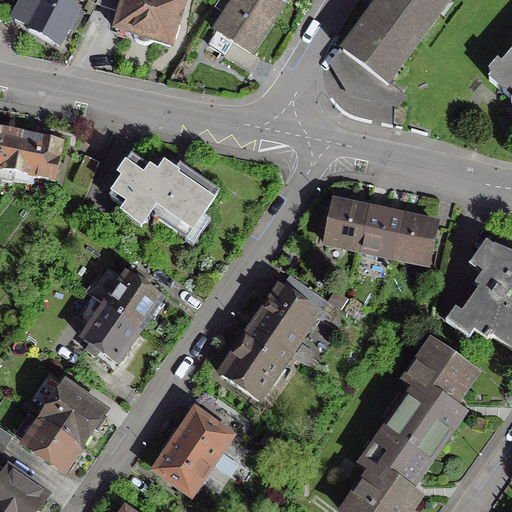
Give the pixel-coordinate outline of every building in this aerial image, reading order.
[(26,29),(25,30),(56,47),(75,10),(55,0),(40,0),(39,2),(35,0),(22,0),(11,21),(26,29)] [(96,0),(94,5),(116,12),(111,29),(131,35),(133,41),(138,44),(141,45),(145,45),(148,44),(151,41),(172,47),(187,0),(96,0)] [(253,55),(276,19),(246,0),(230,0),(212,28),(218,32),(209,44),(226,54),(234,42),(253,55)] [(246,0),(276,19),(288,0),(246,0)] [(386,83),(447,0),(375,0),(373,3),(376,6),(333,66),(339,77),(350,95),(397,104),(405,96),(386,83)] [(260,59),(253,55),(234,42),(226,54),(224,56),(250,73),(260,59)] [(511,53),(488,81),(511,102),(511,53)] [(4,133),(0,132),(0,180),(11,182),(19,144),(3,140),(4,133)] [(31,178),(52,183),(60,145),(37,140),(35,147),(19,144),(11,182),(29,186),(31,178)] [(97,164),(83,158),(71,185),(85,191),(97,164)] [(147,216),(184,241),(216,195),(178,169),(173,176),(162,168),(156,178),(134,163),(109,201),(142,224),(147,216)] [(332,204),(323,246),(358,253),(366,212),(332,204)] [(400,219),(366,212),(358,253),(391,260),(400,219)] [(434,226),(400,219),(391,260),(426,267),(434,226)] [(511,263),(492,249),(482,265),(486,268),(473,287),(478,290),(456,321),(485,342),(487,338),(488,340),(490,338),(511,353),(511,263)] [(90,299),(137,332),(158,301),(125,278),(122,283),(106,272),(88,298),(90,299)] [(290,278),(280,293),(278,292),(250,331),(287,356),(313,317),(326,326),(337,311),(290,278)] [(114,365),(137,332),(90,299),(76,320),(90,329),(81,342),(88,346),(84,352),(93,358),(97,353),(114,365)] [(278,370),(287,356),(250,331),(220,377),(256,402),(268,384),(271,386),(281,372),(278,370)] [(419,392),(413,401),(407,400),(385,432),(428,462),(459,417),(449,410),(472,378),(429,347),(405,382),(419,392)] [(102,414),(63,387),(39,422),(78,449),(91,430),(95,432),(103,420),(100,417),(102,414)] [(179,436),(173,432),(167,440),(208,468),(237,426),(209,407),(200,420),(193,415),(179,436)] [(61,474),(78,449),(39,422),(22,447),(61,474)] [(10,439),(0,431),(0,449),(2,451),(10,439)] [(364,483),(343,511),(407,511),(416,500),(406,493),(428,462),(385,432),(384,432),(389,436),(380,449),(374,447),(361,465),(376,475),(370,484),(364,483)] [(168,452),(154,473),(188,497),(208,468),(167,440),(162,448),(168,452)] [(0,481),(0,511),(35,511),(44,498),(6,472),(0,481)]
